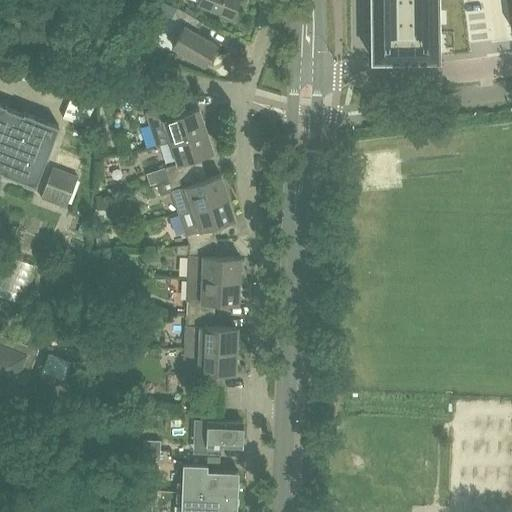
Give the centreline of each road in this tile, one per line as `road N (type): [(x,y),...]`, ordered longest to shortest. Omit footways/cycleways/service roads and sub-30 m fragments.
road 1 (residential): [(271,0),(242,112),(246,186),(262,255),(258,401),(285,415)]
road 2 (tertiary): [(285,415),(293,216)]
road 3 (residential): [(319,73),(421,75),(511,65)]
road 4 (tertiary): [(293,216),(312,157),(319,73)]
road 5 (tertiary): [(296,71),(293,216)]
road 6 (residential): [(511,92),(378,109)]
